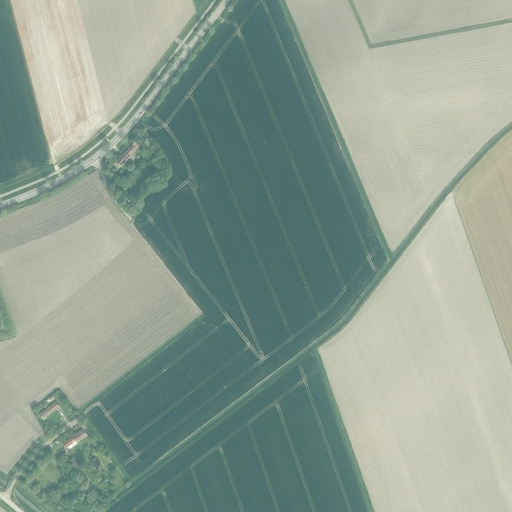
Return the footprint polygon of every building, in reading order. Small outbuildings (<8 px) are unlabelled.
[(131,154),(139,146),(135,142),(114,164),(119,169),(132,155),(131,154)] [(114,172),(107,174),(108,180),(116,178),(114,172)] [(42,418),(60,406),(57,401),(39,414),(42,418)] [(78,442),(88,435),(83,429),(63,444),(66,448),(77,440),(78,442)] [(78,464),(75,460),(69,464),(72,468),(78,464)]
